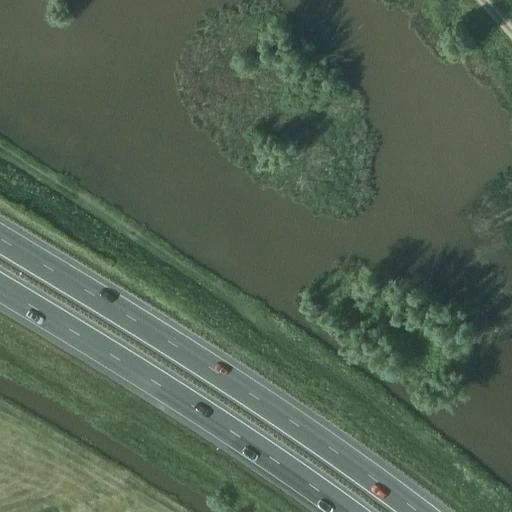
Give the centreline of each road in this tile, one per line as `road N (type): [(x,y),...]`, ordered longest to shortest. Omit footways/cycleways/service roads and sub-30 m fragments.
road 1 (trunk): [(415,511),(289,420),(0,240)]
road 2 (trunk): [(0,291),(260,452),(340,511)]
